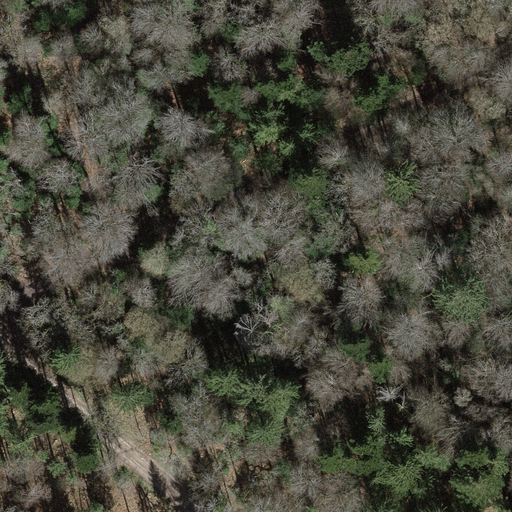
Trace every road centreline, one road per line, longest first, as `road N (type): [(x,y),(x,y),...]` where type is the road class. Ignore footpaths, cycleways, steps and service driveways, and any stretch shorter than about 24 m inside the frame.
road 1 (track): [(0,332),(511,75)]
road 2 (track): [(0,343),(199,511)]
